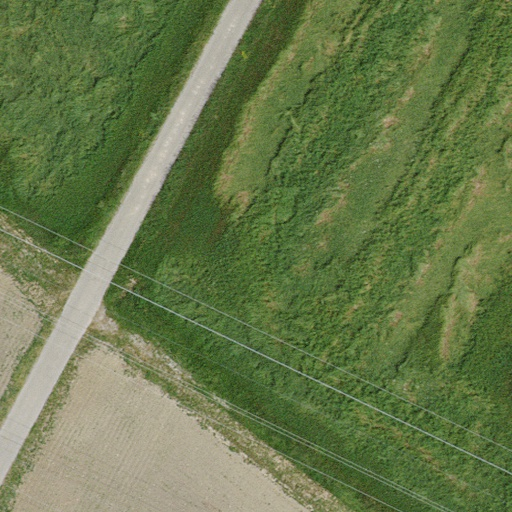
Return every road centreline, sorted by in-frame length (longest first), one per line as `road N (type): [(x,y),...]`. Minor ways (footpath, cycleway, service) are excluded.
road 1 (track): [(0,457),(246,0)]
road 2 (track): [(350,511),(129,336),(0,246)]
